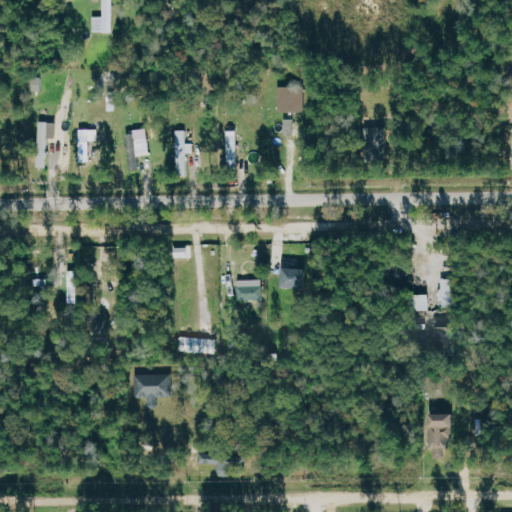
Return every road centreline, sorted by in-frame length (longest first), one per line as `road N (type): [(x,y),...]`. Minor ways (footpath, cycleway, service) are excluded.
road 1 (tertiary): [(0,227),(511,221)]
road 2 (tertiary): [(511,196),(0,202)]
road 3 (residential): [(0,502),(511,501)]
